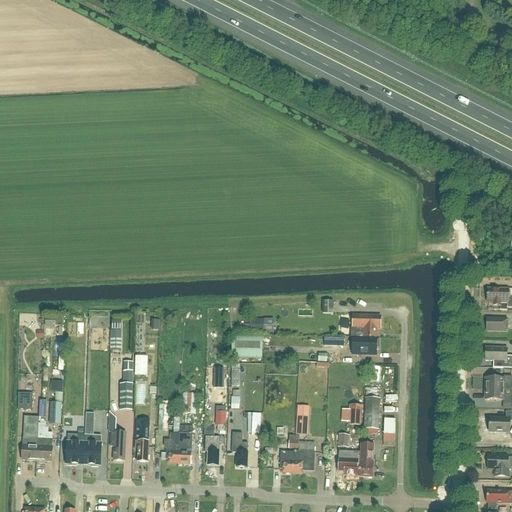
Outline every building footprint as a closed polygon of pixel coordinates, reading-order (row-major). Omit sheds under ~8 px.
[(478,267),(469,268),(469,280),(479,279),(478,267)] [(511,309),(511,297),(509,298),(509,292),(488,291),(488,304),(494,305),(494,307),(501,308),(501,305),(508,305),(508,310),(511,309)] [(323,303),(323,315),(334,315),(334,303),(323,303)] [(353,329),(353,339),(358,339),(377,339),(377,330),(380,330),(380,318),(373,317),(353,317),(353,329)] [(250,320),(249,333),(265,333),(265,321),(250,320)] [(55,327),(55,321),(46,321),(46,329),(55,329),(55,327)] [(507,333),(507,321),(488,321),(487,333),(507,333)] [(111,332),(111,352),(122,352),(122,332),(111,332)] [(232,337),(232,359),(262,359),(262,337),(232,337)] [(51,340),(51,350),(62,350),(62,339),(51,340)] [(324,347),(344,348),(344,340),(324,339),(324,347)] [(358,339),(353,339),(352,355),(376,356),(377,348),(379,348),(379,340),(377,340),(377,339),(358,339)] [(511,369),(511,357),(507,358),(507,350),(486,349),(486,363),(494,363),(494,370),(511,369)] [(147,385),(148,358),(136,358),(135,385),(147,385)] [(132,412),(132,384),(133,363),(123,363),(123,385),(119,385),(119,412),(132,412)] [(372,367),(371,382),(379,382),(379,368),(372,367)] [(215,369),(214,389),(224,389),(224,370),(215,369)] [(485,391),(506,391),(506,386),(511,385),(511,378),(506,378),(506,381),(486,380),(485,391)] [(52,382),(51,394),(56,394),(63,394),(64,383),(52,382)] [(511,392),(506,391),(485,391),(485,402),(503,402),(503,405),(511,405),(511,392)] [(196,415),(197,395),(182,394),(180,414),(196,415)] [(19,411),(31,411),(32,395),(20,395),(19,411)] [(380,400),(376,399),(365,399),(363,430),(378,431),(380,400)] [(60,426),(61,404),(50,404),(49,425),(60,426)] [(167,433),(168,407),(159,406),(158,432),(167,433)] [(350,406),(349,426),(362,427),(363,407),(350,406)] [(309,408),(298,407),(296,437),(308,437),(309,408)] [(225,426),(226,413),(216,413),(215,426),(225,426)] [(259,434),(260,415),(248,414),(247,434),(259,434)] [(511,423),(511,414),(506,414),(506,421),(490,420),(489,434),(509,435),(510,423),(511,423)] [(85,437),(84,466),(91,467),(91,468),(99,469),(99,467),(101,467),(102,445),(91,445),(92,438),(94,438),(95,415),(94,415),(94,417),(87,416),(87,415),(86,415),(85,437)] [(23,439),(22,462),(37,463),(38,440),(39,426),(39,419),(25,418),(24,439),(23,439)] [(38,440),(37,463),(52,464),(53,440),(52,440),(53,435),(48,435),(48,429),(45,426),(39,426),(38,440)] [(135,443),(135,451),(139,451),(138,463),(147,464),(148,450),(150,427),(136,426),(135,443)] [(124,463),(126,434),(111,434),(110,448),(115,448),(114,463),(124,463)] [(233,444),(232,454),(238,454),(237,468),(247,469),(247,454),(247,445),(242,445),(243,435),(233,434),(233,444)] [(162,454),(161,461),(168,461),(168,465),(178,465),(180,435),(171,435),(170,442),(165,442),(164,448),(166,450),(166,455),(162,454)] [(180,435),(178,465),(178,466),(191,466),(192,436),(180,435)] [(348,449),(349,436),(338,435),(337,448),(348,449)] [(68,444),(67,466),(69,466),(68,467),(76,468),(76,466),(84,466),(85,437),(78,436),(78,444),(68,444)] [(206,438),(205,453),(208,453),(208,467),(218,468),(219,453),(219,439),(206,438)] [(360,478),(372,479),(373,463),(373,446),(361,446),(361,453),(361,454),(361,459),(360,478)] [(292,475),(294,453),(293,453),(293,454),(281,453),(280,471),(283,471),(283,474),(292,475)] [(294,453),(292,475),(302,476),(302,472),(313,473),(314,454),(294,453)] [(340,453),(339,470),(342,474),(345,474),(345,478),(360,478),(361,459),(361,454),(340,453)] [(511,471),(511,459),(508,459),(508,458),(488,457),(488,471),(495,471),(495,478),(508,479),(508,472),(511,471)] [(487,492),(487,504),(488,504),(488,511),(496,511),(497,505),(511,505),(511,492),(511,493),(487,492)]
